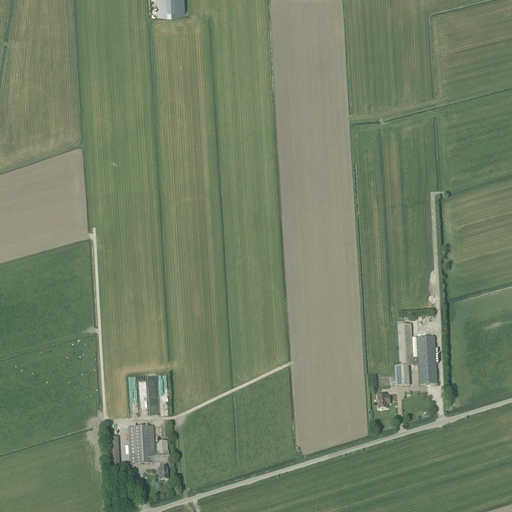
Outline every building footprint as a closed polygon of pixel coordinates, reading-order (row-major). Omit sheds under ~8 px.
[(183,0),(156,0),(157,16),(184,15),(183,0)] [(400,366),(418,366),(418,358),(413,358),(411,325),(398,326),(400,366)] [(418,358),(419,386),(437,385),(435,337),(417,338),(418,358)] [(409,386),(408,366),(395,367),(396,387),(409,386)] [(377,387),(377,376),(369,376),(369,387),(377,387)] [(387,404),(390,404),(389,397),(387,397),(387,396),(377,396),(378,409),(379,409),(380,410),(382,410),(383,409),(388,409),(387,404)] [(130,465),(155,464),(155,453),(153,427),(128,429),(130,465)] [(106,472),(119,471),(117,439),(105,439),(106,472)] [(168,452),(167,442),(157,442),(158,445),(157,445),(157,452),(155,453),(155,464),(161,463),(166,463),(169,463),(168,452)] [(166,463),(161,463),(161,469),(157,469),(158,474),(159,474),(159,481),(168,480),(167,469),(166,469),(166,463)]
